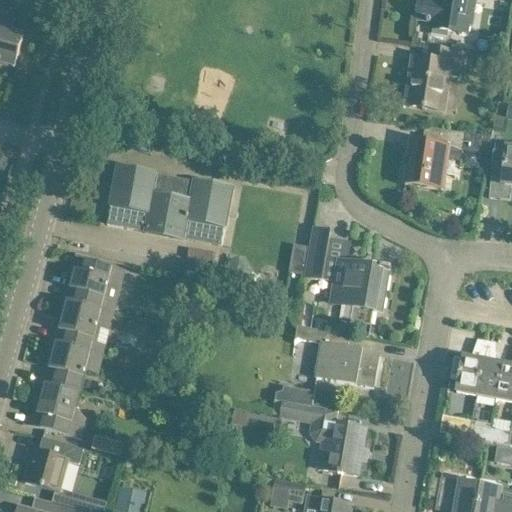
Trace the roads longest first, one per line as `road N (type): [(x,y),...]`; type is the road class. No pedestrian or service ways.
road 1 (residential): [(449,261),(391,223),(374,192),(387,0)]
road 2 (unclassified): [(0,376),(59,147)]
road 3 (residential): [(407,511),(439,315)]
road 4 (unclassified): [(59,147),(101,0)]
road 5 (unknown): [(250,151),(372,174)]
